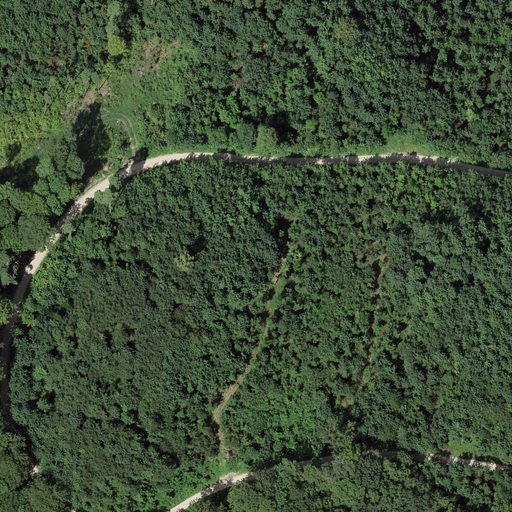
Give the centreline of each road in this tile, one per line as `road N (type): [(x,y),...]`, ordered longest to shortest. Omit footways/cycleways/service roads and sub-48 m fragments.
road 1 (track): [(67,511),(24,459),(5,404),(2,351),(9,316),(42,247),(109,181),(164,159),(190,158),(436,160),(511,175)]
road 2 (track): [(511,473),(382,454),(326,459),(226,482),(171,511)]
